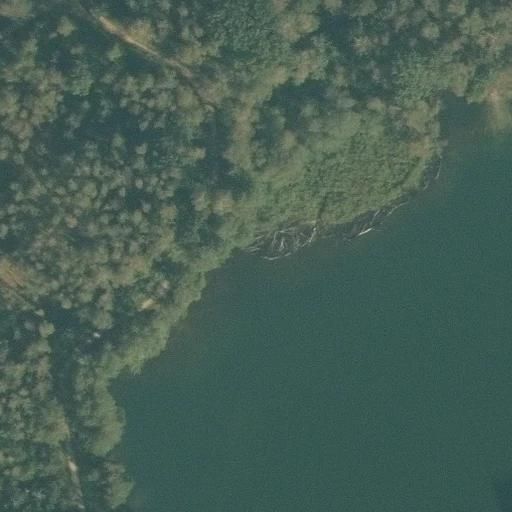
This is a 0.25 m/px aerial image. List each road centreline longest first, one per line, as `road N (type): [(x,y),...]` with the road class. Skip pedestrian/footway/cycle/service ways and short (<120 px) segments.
road 1 (track): [(79,511),(61,376),(91,340),(158,294),(204,221),(215,142),(196,77)]
road 2 (track): [(196,77),(54,7)]
